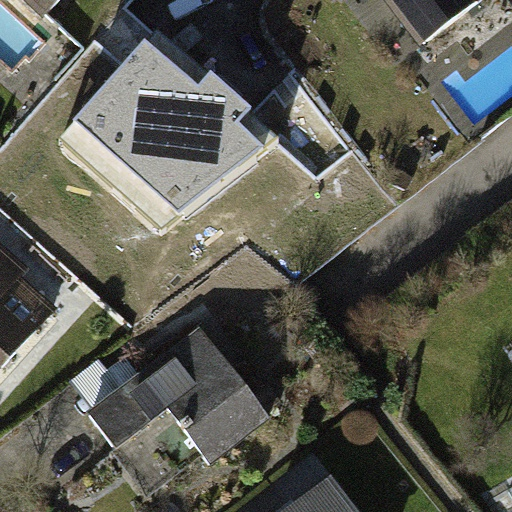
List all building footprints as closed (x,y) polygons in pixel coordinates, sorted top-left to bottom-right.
[(27,0),(57,26),(80,0),(27,0)] [(388,0),(430,55),(504,0),(388,0)] [(466,70),(491,109),(511,95),(511,30),(476,54),(480,61),(466,70)] [(107,139),(184,208),(248,137),(171,68),(107,139)] [(0,389),(47,341),(0,294),(0,389)] [(204,343),(94,429),(158,511),(165,511),(272,430),(204,343)] [(351,511),(338,493),(312,511),(351,511)]
